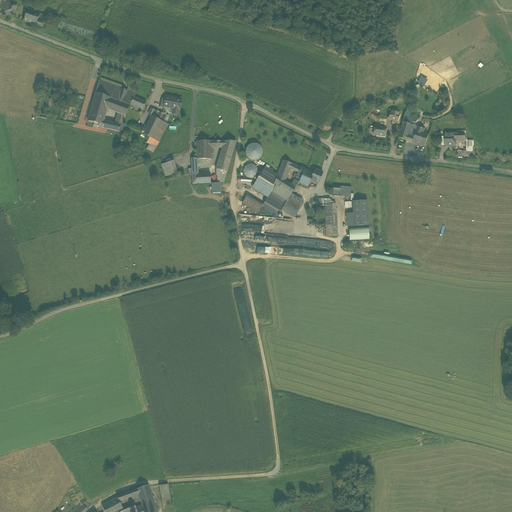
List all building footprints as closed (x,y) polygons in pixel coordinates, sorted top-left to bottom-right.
[(5,0),(0,13),(0,14),(11,18),(18,1),(18,0),(5,0)] [(23,21),(42,28),(43,26),(44,22),(38,20),(40,14),(28,9),(23,21)] [(56,28),(94,40),(98,29),(60,17),(56,28)] [(428,81),(421,77),(417,83),(424,87),(428,81)] [(99,80),(96,92),(130,105),(130,104),(133,97),(134,97),(135,93),(99,80)] [(108,109),(118,113),(125,115),(128,110),(130,105),(96,92),(90,111),(105,115),(107,110),(108,110),(108,109)] [(173,114),(179,115),(182,100),(175,98),(166,96),(165,98),(164,106),(174,108),(173,114)] [(131,104),(143,109),(146,102),(134,97),(133,97),(130,104),(131,104)] [(152,116),(161,121),(164,114),(155,110),(152,116)] [(99,124),(103,125),(104,121),(105,115),(90,111),(88,121),(99,124)] [(389,120),(397,122),(399,114),(391,111),(389,120)] [(118,113),(115,123),(121,125),(125,115),(118,113)] [(169,116),(164,114),(161,121),(166,123),(169,116)] [(405,115),(403,122),(411,124),(413,118),(405,115)] [(148,136),(159,142),(167,124),(166,123),(161,121),(152,116),(145,130),(143,134),(148,136)] [(115,123),(110,122),(108,128),(118,131),(121,125),(115,123)] [(398,138),(406,140),(407,136),(411,124),(403,122),(398,138)] [(417,127),(411,124),(407,136),(410,137),(413,138),(417,127)] [(374,135),(384,136),(385,128),(375,126),(374,135)] [(412,142),(425,147),(429,134),(424,132),(425,129),(417,127),(413,138),(412,142)] [(444,146),(456,147),(456,142),(455,134),(445,134),(445,137),(442,137),(441,144),(444,144),(444,146)] [(456,142),(466,142),(465,134),(455,134),(456,142)] [(159,142),(148,136),(145,142),(149,144),(156,147),(159,142)] [(201,159),(211,159),(212,146),(212,141),(197,141),(196,158),(201,159)] [(223,146),(216,169),(227,172),(236,141),(216,141),(212,141),(212,146),(223,146)] [(250,159),(253,160),(256,159),(259,158),(261,155),(262,152),(261,149),(260,147),(258,145),(255,144),(252,144),(249,146),(247,148),(246,151),(247,154),(248,157),(250,159)] [(473,157),(473,147),(466,147),(466,151),(457,151),(457,156),(473,157)] [(285,181),(290,168),(293,164),(283,160),(277,175),(277,176),(285,181)] [(162,164),(165,176),(175,173),(172,161),(162,164)] [(292,169),(298,172),(300,167),(293,164),(290,168),(291,168),(292,169)] [(247,176),(250,177),(253,177),(256,174),(257,171),(256,167),(253,165),(249,165),(246,166),(244,169),(244,173),(247,176)] [(198,174),(198,167),(192,167),(192,168),(192,174),(192,183),(211,182),(210,173),(198,174)] [(252,187),(268,197),(283,207),(285,204),(287,201),(272,191),(277,176),(277,175),(265,167),(252,187)] [(224,182),(227,172),(216,169),(216,175),(217,175),(217,181),(218,181),(218,182),(224,182)] [(308,186),(311,179),(314,173),(313,173),(306,170),(305,169),(303,174),(299,182),(308,186)] [(315,169),(313,173),(314,173),(311,179),(314,181),(313,181),(318,183),(323,173),(315,169)] [(290,196),(295,187),(291,185),(285,181),(277,176),(272,191),(287,201),(290,196)] [(212,183),(213,193),(221,193),(220,182),(212,183)] [(344,187),(340,186),(340,192),(340,194),(340,196),(351,197),(351,187),(344,187)] [(258,212),(261,207),(263,205),(247,195),(242,202),(258,212)] [(300,202),(290,196),(287,201),(285,204),(296,211),(300,205),(300,202)] [(268,197),(263,205),(261,207),(277,217),(283,207),(268,197)] [(353,213),(354,226),(369,226),(367,201),(352,202),(353,213)] [(325,204),(325,220),(337,220),(336,204),(332,204),(325,204)] [(337,231),(337,225),(326,226),(326,231),(326,236),(337,235),(337,231)] [(369,226),(349,227),(349,240),(369,239),(369,226)] [(245,232),(244,239),(257,241),(257,236),(254,236),(255,233),(245,232)] [(159,486),(162,504),(171,503),(168,484),(159,486)] [(157,511),(148,485),(130,491),(132,497),(138,495),(142,505),(144,511),(157,511)] [(119,501),(128,498),(127,493),(116,496),(117,497),(119,501)] [(102,505),(105,511),(116,511),(123,509),(123,508),(119,501),(117,497),(102,505)] [(137,511),(136,507),(134,503),(123,508),(123,509),(116,511),(137,511)]
